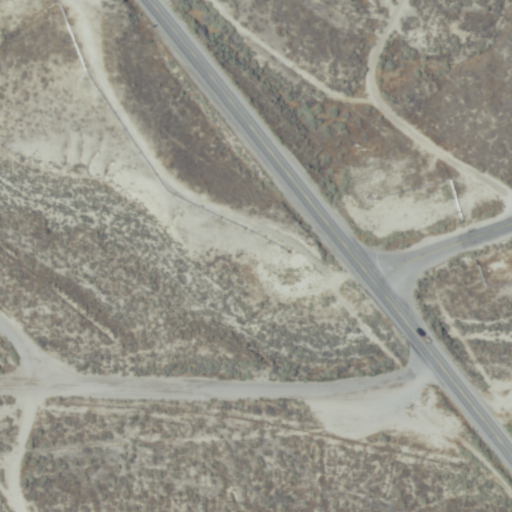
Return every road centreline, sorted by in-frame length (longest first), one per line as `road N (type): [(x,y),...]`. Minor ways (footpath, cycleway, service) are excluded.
road 1 (primary): [(511,449),(152,0)]
road 2 (residential): [(462,387),(0,383)]
road 3 (tertiary): [(511,224),(371,274)]
